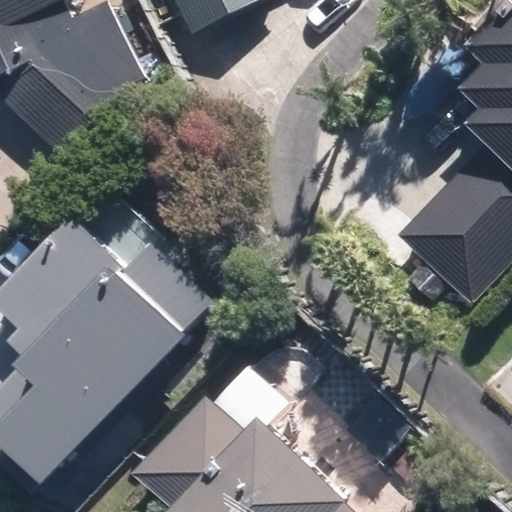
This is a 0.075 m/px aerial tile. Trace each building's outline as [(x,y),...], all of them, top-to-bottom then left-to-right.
[(144,85),(97,40),(80,2),(84,0),(0,0),(0,58),(18,98),(76,154),(144,85)] [(195,0),(211,33),(282,0),(195,0)] [(489,304),(511,280),(511,41),(506,48),(511,54),(511,74),(498,90),(511,103),(511,117),(504,125),(511,131),(511,137),(419,235),(489,304)] [(157,270),(99,214),(16,300),(45,329),(35,339),(49,354),(0,405),(0,440),(49,486),(66,468),(82,485),(228,335),(159,269),(157,270)] [(462,286),(436,262),(414,287),(439,310),(462,286)] [(511,369),(496,385),(511,401),(511,369)] [(408,437),(424,419),(389,387),(350,430),(416,489),(438,464),(408,437)] [(280,440),(232,394),(158,473),(198,511),(377,511),(388,501),(300,418),(280,440)]
